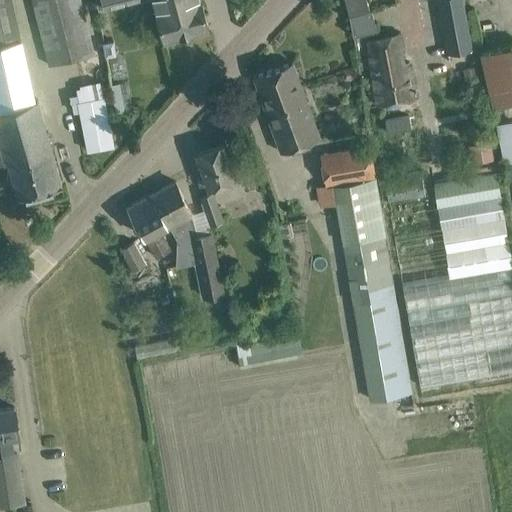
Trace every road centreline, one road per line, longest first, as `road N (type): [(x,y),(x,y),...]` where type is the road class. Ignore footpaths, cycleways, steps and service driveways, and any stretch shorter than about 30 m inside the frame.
road 1 (unclassified): [(0,304),(283,0)]
road 2 (unknown): [(7,296),(39,486),(61,511)]
road 3 (unknown): [(84,214),(24,0)]
